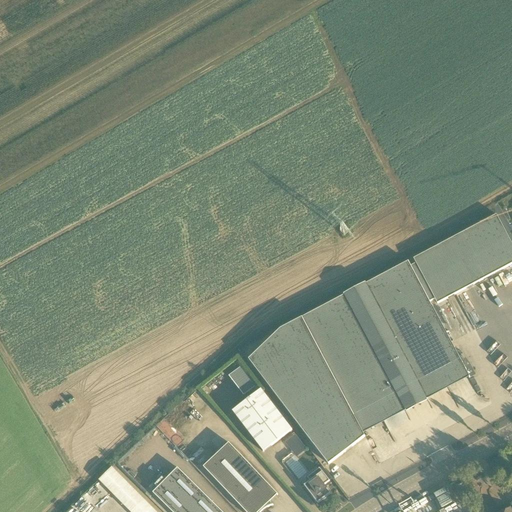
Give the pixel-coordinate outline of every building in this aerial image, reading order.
[(416,264),(413,265),(433,300),(434,299),(437,304),(511,263),(511,246),(495,216),(413,260),(416,264)] [(433,300),(413,265),(410,267),(408,262),(366,285),(365,283),(343,295),(344,297),(302,320),(301,318),(280,330),(248,360),(329,465),(365,437),(354,416),(460,360),(429,302),(433,300)] [(237,365),(228,371),(231,375),(240,369),(237,365)] [(255,387),(250,381),(240,389),(244,395),(255,387)] [(261,390),(232,412),(264,452),(292,430),(261,390)] [(302,445),(299,440),(289,448),(293,452),(302,445)] [(270,507),(273,506),(271,506),(270,502),(260,491),(267,484),(229,444),(204,467),(245,511),(262,511),(265,510),(267,508),(270,507)] [(220,511),(177,468),(152,493),(171,511),(220,511)] [(326,484),(330,482),(320,468),(307,478),(310,481),(304,486),(318,504),(331,494),(326,488),(326,484)] [(130,511),(155,511),(113,469),(100,482),(130,511)]
